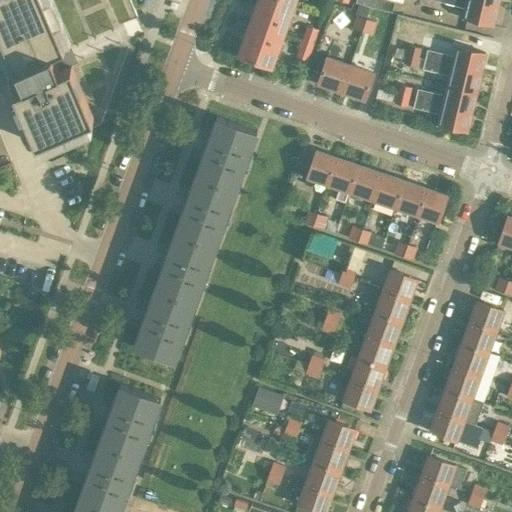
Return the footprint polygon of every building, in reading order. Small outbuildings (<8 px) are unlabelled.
[(43,0),(0,0),(0,35),(20,82),(12,86),(34,138),(92,113),(74,72),(62,77),(58,68),(51,51),(63,46),(43,0)] [(294,3),(286,0),(258,0),(250,23),(283,35),(294,3)] [(372,8),(374,0),(354,0),(354,3),(372,8)] [(471,0),(431,0),(465,8),(463,19),(491,25),(496,6),(471,0)] [(356,15),(351,27),(361,30),(365,18),(356,15)] [(375,21),(365,18),(361,30),(371,33),(375,21)] [(283,35),(250,23),(238,56),(271,67),(283,35)] [(308,26),(302,41),(312,45),(318,30),(308,26)] [(302,41),(296,57),(306,60),(312,45),(302,41)] [(408,46),(406,55),(418,58),(421,49),(408,46)] [(456,46),(453,57),(426,50),(424,60),(479,73),(484,53),(456,46)] [(418,58),(406,55),(404,64),(416,67),(418,58)] [(341,91),(349,65),(326,57),(317,83),(341,91)] [(479,73),(424,60),(422,69),(449,76),(447,85),(475,92),(479,73)] [(349,65),(341,91),(364,99),(373,72),(349,65)] [(396,94),(408,97),(411,88),(398,85),(396,94)] [(417,89),(415,99),(470,112),(475,92),(447,85),(444,96),(417,89)] [(408,97),(396,94),(394,104),(406,106),(408,97)] [(470,112),(415,99),(412,108),(440,115),(437,125),(465,132),(470,112)] [(205,146),(250,162),(253,155),(249,154),(257,132),(216,117),(207,142),(205,146)] [(204,152),(195,175),(236,190),(244,168),(247,170),(250,162),(205,146),(204,152)] [(326,184),(335,157),(316,150),(306,177),(326,184)] [(335,157),(326,184),(349,192),(358,165),(335,157)] [(381,173),(358,165),(349,192),(372,200),(381,173)] [(381,173),(372,200),(395,208),(404,181),(381,173)] [(187,198),(185,203),(229,219),(232,211),(228,210),(236,190),(195,175),(187,198)] [(404,181),(395,208),(417,215),(427,189),(404,181)] [(446,195),(427,189),(417,215),(437,222),(446,195)] [(183,208),(175,232),(215,246),(223,225),(227,227),(229,219),(185,203),(183,208)] [(308,210),(303,222),(312,225),(316,213),(308,210)] [(316,213),(312,225),(321,228),(325,216),(316,213)] [(511,246),(511,217),(507,216),(498,242),(511,246)] [(351,225),(347,237),(357,241),(361,228),(351,225)] [(361,228),(357,241),(367,244),(371,232),(361,228)] [(215,246),(175,232),(164,260),(209,276),(211,269),(208,267),(215,246)] [(398,241),(394,253),(402,256),(407,244),(398,241)] [(415,247),(407,244),(402,256),(411,259),(415,247)] [(209,276),(164,260),(154,289),(194,304),(202,282),(206,283),(209,276)] [(343,265),(340,274),(352,279),(355,270),(343,265)] [(382,289),(409,299),(416,279),(390,269),(382,289)] [(340,274),(336,283),(349,288),(352,279),(340,274)] [(508,280),(499,277),(495,289),(504,292),(508,280)] [(145,312),(144,316),(188,333),(191,325),(187,324),(194,304),(154,289),(145,312)] [(382,289),(374,312),(401,321),(409,299),(382,289)] [(476,301),(469,321),(495,330),(503,310),(476,301)] [(327,309),(324,319),(335,323),(339,313),(327,309)] [(401,321),(374,312),(366,334),(392,344),(401,321)] [(188,333),(144,316),(133,346),(174,361),(182,338),(186,340),(188,333)] [(320,329),(332,333),(335,323),(324,319),(320,329)] [(469,321),(461,343),(487,353),(495,330),(469,321)] [(392,344),(366,334),(358,357),(384,367),(392,344)] [(487,353),(461,343),(453,366),(479,376),(487,353)] [(319,368),(322,359),(311,355),(307,364),(319,368)] [(358,357),(349,380),(376,390),(384,367),(358,357)] [(307,364),(304,373),(316,377),(319,368),(307,364)] [(453,366),(444,389),(471,398),(479,376),(453,366)] [(376,390),(349,380),(342,399),(369,409),(376,390)] [(107,418),(98,442),(139,456),(146,435),(150,437),(155,422),(152,420),(160,398),(120,384),(107,418)] [(275,413),(282,395),(258,386),(251,404),(275,413)] [(471,398),(444,389),(436,411),(463,421),(474,425),(482,402),(471,398)] [(463,421),(436,411),(429,431),(455,440),(463,421)] [(300,421),(288,417),(285,426),(296,430),(300,421)] [(320,439),(347,449),(354,429),(328,419),(320,439)] [(496,422),(493,431),(505,435),(508,426),(496,422)] [(245,426),(241,435),(254,439),(257,430),(245,426)] [(296,430),(285,426),(281,435),(293,439),(296,430)] [(493,431),(490,440),(502,444),(505,435),(493,431)] [(241,435),(238,445),(255,451),(258,441),(254,439),(241,435)] [(347,449),(320,439),(312,461),(339,471),(347,449)] [(139,456),(98,442),(78,499),(114,511),(118,511),(126,492),(130,493),(135,478),(131,477),(139,456)] [(466,469),(454,465),(427,455),(420,475),(447,485),(458,489),(466,469)] [(284,466),(272,461),(269,470),(281,475),(284,466)] [(312,461),(304,485),(330,494),(339,471),(312,461)] [(281,475),(269,470),(266,479),(278,483),(281,475)] [(420,475),(412,498),(439,507),(447,485),(420,475)] [(323,511),(330,494),(304,485),(297,504),(320,511),(323,511)] [(473,485),(471,493),(483,497),(485,489),(473,485)] [(483,497),(471,493),(467,503),(485,509),(488,499),(483,497)] [(228,504),(231,497),(220,494),(218,501),(228,504)] [(246,509),(248,502),(236,498),(233,505),(246,509)] [(412,498),(407,511),(436,511),(439,507),(412,498)] [(72,511),(114,511),(78,499),(72,511)] [(255,511),(268,511),(270,509),(251,503),(249,510),(255,511)]
